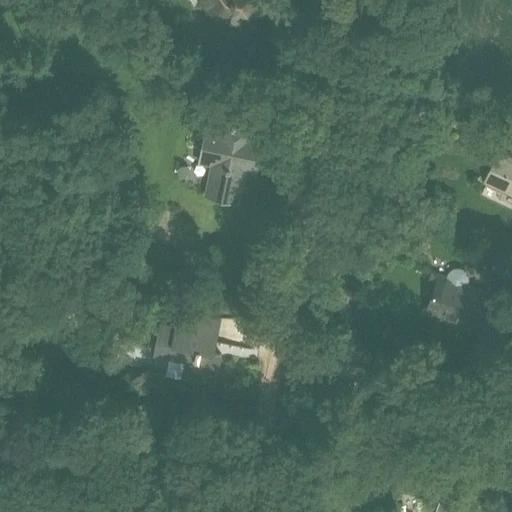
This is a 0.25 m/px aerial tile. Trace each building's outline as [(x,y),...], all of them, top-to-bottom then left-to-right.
[(11,0),(36,22),(48,8),(39,0),(11,0)] [(203,0),(214,17),(250,24),(255,0),(203,0)] [(206,195),(239,202),(247,162),(257,164),(263,139),(252,137),(255,124),(222,117),(220,129),(207,126),(201,155),(200,162),(212,164),(206,195)] [(484,180),(511,193),(511,156),(499,151),(484,180)] [(208,249),(193,246),(190,260),(205,263),(208,249)] [(427,311),(476,328),(483,306),(501,313),(511,284),(492,277),(486,293),(466,285),(468,281),(468,278),(468,275),(467,274),(465,271),(464,270),(462,269),(460,268),(457,268),(453,269),(452,270),(450,272),(448,275),(447,278),(433,273),(426,293),(432,295),(427,311)] [(58,294),(56,305),(70,308),(72,296),(58,294)] [(167,374),(216,384),(222,354),(214,352),(221,316),(200,312),(198,318),(179,314),(177,326),(160,322),(154,353),(171,357),(167,374)] [(165,397),(164,365),(133,367),(134,399),(165,397)] [(452,511),(446,510),(450,498),(440,494),(435,509),(439,510),(438,511),(452,511)]
